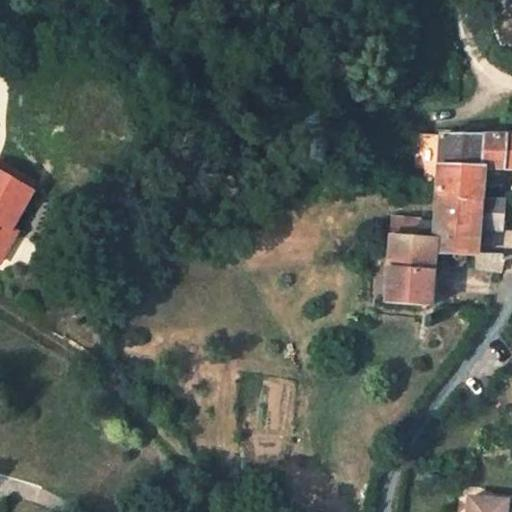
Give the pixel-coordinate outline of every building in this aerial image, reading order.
[(434,199),(480,200),(480,168),(511,168),(511,134),(439,134),(435,179),(434,199)] [(0,263),(6,267),(25,235),(14,228),(36,191),(0,171),(0,263)] [(479,253),(480,230),(480,200),(434,199),(431,222),(418,221),(418,216),(390,215),(388,236),(431,238),(430,252),(434,253),(478,255),(478,269),(493,269),(503,270),(503,255),(479,253)] [(506,201),(480,200),(480,230),(506,231),(506,201)] [(388,236),(387,266),(432,268),(434,253),(430,252),(431,238),(388,236)] [(430,304),(432,268),(387,266),(384,303),(430,304)]
